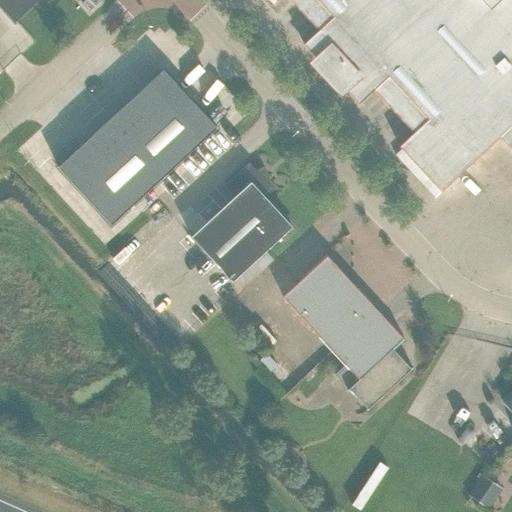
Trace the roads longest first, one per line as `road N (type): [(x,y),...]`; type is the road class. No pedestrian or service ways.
road 1 (unclassified): [(511,310),(438,271),(182,0)]
road 2 (unclassified): [(136,0),(0,127)]
